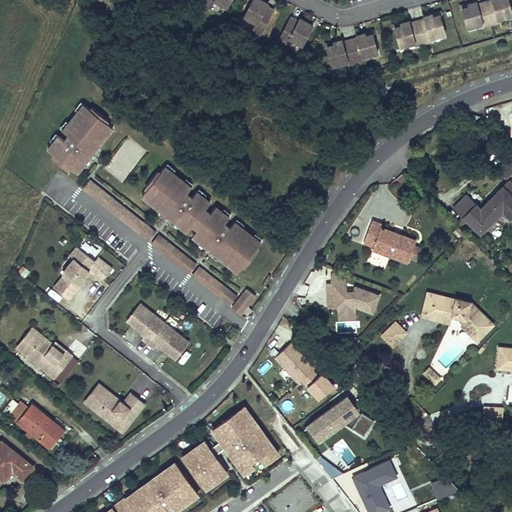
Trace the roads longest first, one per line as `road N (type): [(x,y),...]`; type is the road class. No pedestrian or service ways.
road 1 (residential): [(197,404),(91,321),(144,245),(256,336)]
road 2 (tertiary): [(280,297),(374,163),(419,126),(511,86)]
road 3 (residential): [(280,297),(442,458)]
road 4 (tertiary): [(52,511),(197,404)]
